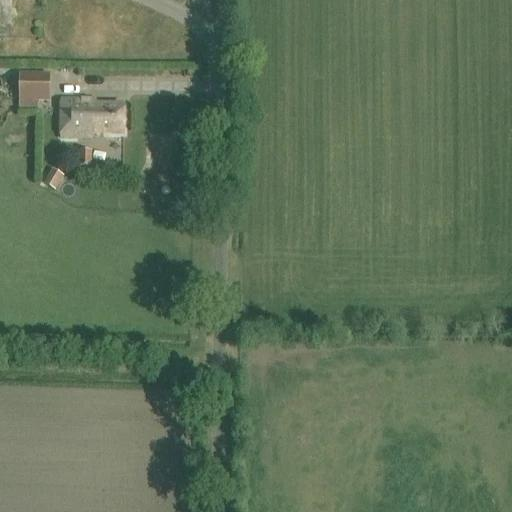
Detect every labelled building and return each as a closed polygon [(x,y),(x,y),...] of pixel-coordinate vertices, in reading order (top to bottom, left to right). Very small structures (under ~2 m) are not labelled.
[(0,0),(0,25),(11,25),(11,0),(0,0)] [(19,75),(19,102),(49,102),(49,76),(19,75)] [(95,102),(61,101),(61,139),(91,140),(91,135),(123,135),(123,107),(95,107),(95,102)] [(91,167),(91,152),(77,152),(77,167),(91,167)] [(63,177),(51,170),(43,184),(54,191),(63,177)]
